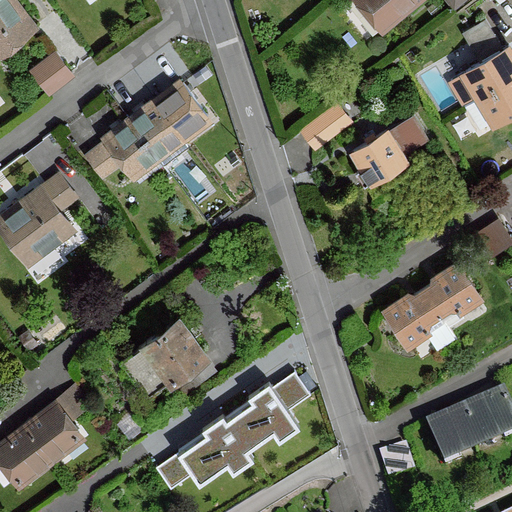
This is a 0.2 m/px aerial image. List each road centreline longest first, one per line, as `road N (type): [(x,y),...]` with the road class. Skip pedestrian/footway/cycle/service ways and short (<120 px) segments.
road 1 (residential): [(216,0),(318,326)]
road 2 (residential): [(511,197),(318,326)]
road 3 (residential): [(511,355),(359,443)]
road 4 (residential): [(318,326),(359,443)]
